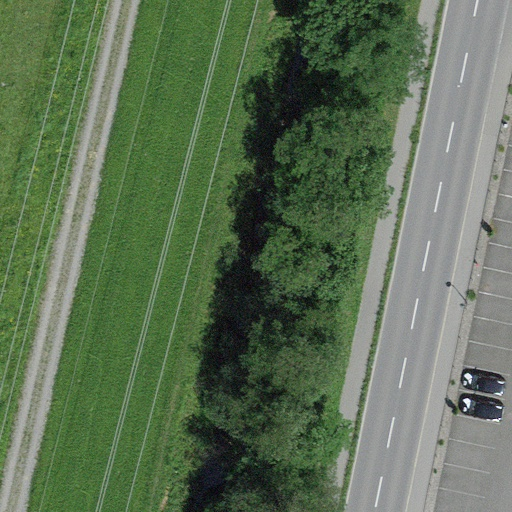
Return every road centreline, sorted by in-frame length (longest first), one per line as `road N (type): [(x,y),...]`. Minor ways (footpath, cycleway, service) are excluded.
road 1 (track): [(6,511),(129,0)]
road 2 (secondary): [(388,511),(490,0)]
